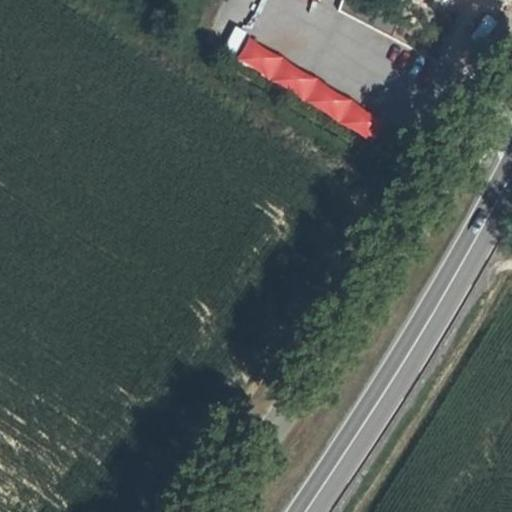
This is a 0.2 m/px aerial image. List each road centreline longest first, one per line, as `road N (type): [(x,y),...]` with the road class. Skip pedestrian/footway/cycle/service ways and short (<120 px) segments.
road 1 (unclassified): [(219,511),(511,92)]
road 2 (primary): [(511,174),(447,296),(306,511)]
